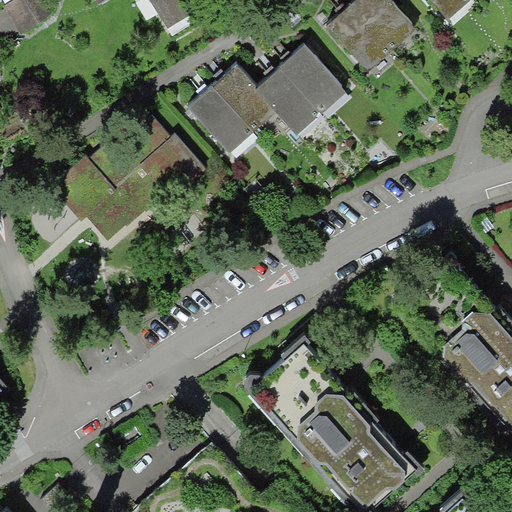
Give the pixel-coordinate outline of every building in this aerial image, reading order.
[(43,0),(14,0),(4,6),(24,38),(55,19),(43,0)] [(182,0),(99,0),(102,4),(109,0),(148,0),(167,30),(192,16),(182,0)] [(392,0),(354,0),(351,3),(395,50),(418,28),(392,0)] [(435,0),(451,19),(471,0),(435,0)] [(351,3),(328,24),(370,72),(395,50),(351,3)] [(303,43),(279,65),(322,112),(346,90),(303,43)] [(238,63),(214,83),(254,131),(279,110),(257,85),(238,63)] [(279,65),(257,85),(279,110),(299,132),(322,112),(279,65)] [(254,131),(214,83),(188,105),(228,153),(254,131)] [(145,108),(51,186),(82,224),(89,218),(107,240),(195,168),(145,108)] [(511,322),(459,263),(409,308),(511,422),(511,322)] [(417,465),(307,338),(253,385),(364,511),(417,465)] [(438,511),(481,511),(462,491),(438,511)]
